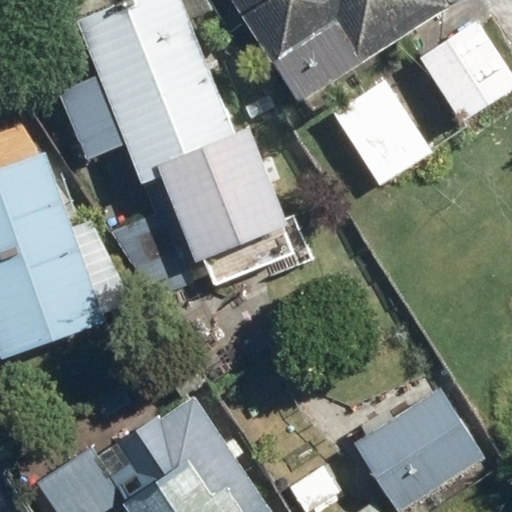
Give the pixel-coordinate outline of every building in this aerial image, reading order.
[(145,181),(166,173),(200,260),(211,256),(222,284),(296,255),(285,225),(295,221),(259,128),(236,136),(183,0),(134,0),(77,22),(100,80),(66,94),(90,157),(129,142),(145,181)] [(232,0),(307,105),(454,0),(453,0),(232,0)] [(511,94),(511,66),(482,21),(421,61),(465,126),(511,94)] [(437,158),(388,78),(332,111),(380,192),(437,158)] [(75,232),(49,155),(0,171),(0,343),(8,367),(137,323),(102,223),(75,232)] [(422,511),(495,468),(447,388),(355,443),(396,511),(422,511)] [(274,511),(218,389),(135,426),(158,477),(124,492),(133,511),(274,511)]
